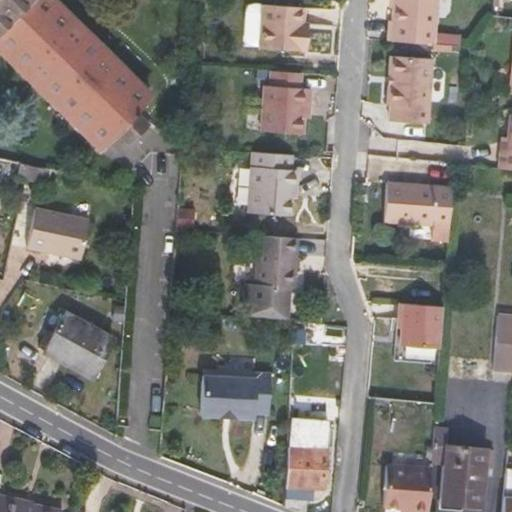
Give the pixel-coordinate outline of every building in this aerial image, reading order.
[(0,0),(0,48),(100,147),(116,132),(130,144),(149,125),(136,111),(149,99),(48,0),(0,0)] [(436,0),(393,0),(391,22),(387,22),(386,41),(407,43),(433,45),(436,0)] [(258,47),(304,52),(306,31),(301,30),(302,24),(303,13),(261,10),(258,47)] [(426,123),(431,59),(406,57),(390,55),(386,104),(390,105),(388,120),(401,121),(426,123)] [(309,90),(300,89),(301,75),(270,73),(269,86),(265,86),(261,131),(301,136),(303,107),(309,108),(309,90)] [(506,139),(504,152),(500,151),(497,168),(511,169),(511,115),(509,115),(506,139)] [(247,211),(288,214),(289,197),(290,187),(295,187),(296,169),(290,168),(291,154),(252,151),(247,211)] [(0,226),(2,226),(12,178),(13,175),(23,176),(25,163),(0,157),(0,226)] [(12,178),(24,180),(32,181),(35,166),(25,163),(23,176),(13,175),(12,178)] [(32,181),(45,184),(48,169),(35,166),(32,181)] [(383,220),(393,221),(431,224),(434,225),(433,241),(447,242),(448,226),(451,188),(434,187),(396,184),(385,183),(383,220)] [(86,213),(32,203),(25,242),(79,253),(86,213)] [(287,286),(292,287),(296,237),(259,234),(255,284),(245,284),(243,315),(285,318),(287,286)] [(400,345),(422,348),(439,350),(442,307),(425,306),(399,303),(398,319),(401,320),(400,345)] [(71,358),(67,364),(91,378),(112,339),(64,313),(47,345),(71,358)] [(511,317),(497,316),(492,371),(511,372),(511,317)] [(253,412),(268,413),(270,374),(255,373),(255,378),(201,375),(199,415),(253,418),(253,412)] [(445,447),(446,429),(433,428),(431,462),(443,463),(440,502),(481,505),(485,476),(490,476),(493,451),(445,447)] [(323,450),(286,448),(284,498),(307,499),(310,499),(311,487),(321,487),(323,450)] [(430,466),(414,465),(385,463),(382,504),(409,506),(408,509),(411,510),(427,511),(430,466)] [(511,511),(511,474),(504,474),(500,511),(511,511)] [(0,511),(56,511),(16,503),(17,499),(0,495),(0,511)] [(299,511),(306,511),(307,499),(284,498),(284,506),(299,511)]
